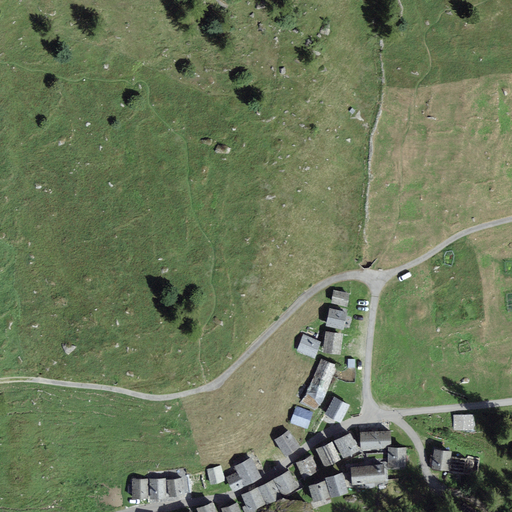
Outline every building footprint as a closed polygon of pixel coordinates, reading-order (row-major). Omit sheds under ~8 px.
[(350,294),(333,290),(330,304),(347,308),(350,294)] [(325,326),(343,331),(347,313),(329,308),(325,326)] [(340,355),(342,334),(325,332),(323,353),(340,355)] [(320,342),(303,334),(296,351),(314,358),(320,342)] [(337,365),(321,359),(314,376),(330,382),(337,365)] [(325,396),(330,382),(314,376),(309,389),(325,396)] [(325,396),(309,389),(306,395),(301,402),(316,409),(321,405),(325,396)] [(340,423),(349,405),(333,397),(324,415),(340,423)] [(313,412),(295,406),(289,422),(307,429),(313,412)] [(453,415),(453,430),(473,430),(473,416),(453,415)] [(300,448),(288,430),(274,441),(286,458),(300,448)] [(376,432),(376,449),(388,449),(388,447),(391,447),(390,431),(376,432)] [(360,432),(360,450),(376,449),(376,432),(360,432)] [(349,433),(334,441),(343,459),(359,451),(349,433)] [(341,460),(332,442),(315,450),(324,468),(341,460)] [(405,468),(406,447),(391,447),(388,447),(388,449),(387,468),(405,468)] [(451,452),(434,449),(432,469),(449,471),(451,458),(451,452)] [(321,474),(312,456),(296,463),(304,481),(321,474)] [(262,478),(251,458),(233,467),(236,473),(226,478),(233,493),(262,478)] [(463,475),(465,459),(451,458),(449,471),(449,474),(463,475)] [(477,477),(479,461),(465,459),(463,475),(477,477)] [(384,464),(368,466),(369,484),(385,483),(384,464)] [(225,481),(220,466),(206,470),(211,485),(225,481)] [(368,466),(350,467),(352,486),(369,484),(368,466)] [(273,480),(281,497),(297,488),(289,471),(273,480)] [(342,473),(325,478),(331,499),(349,493),(342,473)] [(182,478),(167,480),(169,497),(184,496),(182,478)] [(148,499),(147,479),(131,480),(132,500),(148,499)] [(166,500),(165,479),(149,479),(149,500),(166,500)] [(273,480),(257,487),(265,504),(281,497),(273,480)] [(330,498),(324,481),(308,486),(313,503),(330,498)] [(265,504),(257,487),(240,495),(245,506),(242,507),(244,511),(254,511),(253,510),(265,504)] [(217,511),(213,502),(196,509),(197,511),(217,511)] [(240,511),(237,503),(221,509),(222,511),(240,511)]
